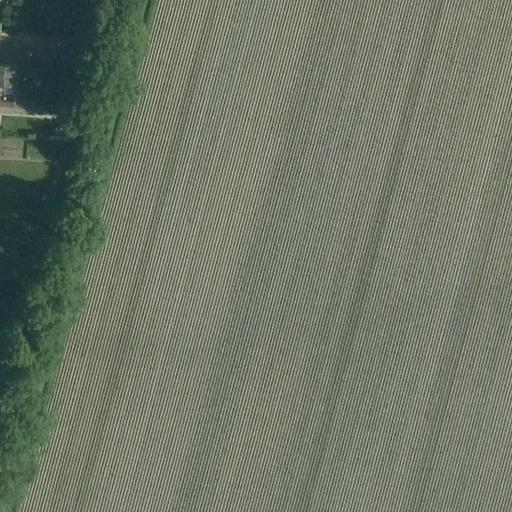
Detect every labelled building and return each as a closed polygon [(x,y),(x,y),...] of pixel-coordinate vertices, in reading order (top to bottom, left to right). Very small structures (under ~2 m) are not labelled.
[(0,43),(0,59),(22,60),(22,44),(0,43)] [(0,85),(17,86),(18,66),(0,65),(0,85)] [(16,102),(16,100),(0,98),(0,111),(33,114),(34,103),(16,102)] [(56,128),(54,140),(76,142),(80,109),(70,108),(69,124),(64,123),(63,129),(56,128)] [(0,332),(9,335),(20,298),(0,292),(0,332)]
